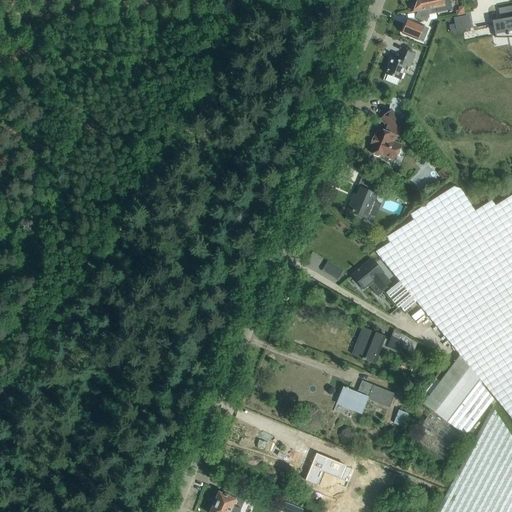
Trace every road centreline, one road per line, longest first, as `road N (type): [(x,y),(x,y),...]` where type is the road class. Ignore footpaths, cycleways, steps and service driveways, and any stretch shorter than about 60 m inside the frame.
road 1 (unclassified): [(174,511),(380,0)]
road 2 (track): [(0,17),(191,0)]
